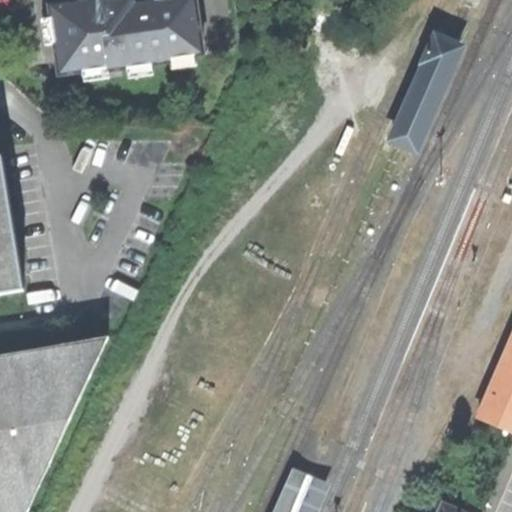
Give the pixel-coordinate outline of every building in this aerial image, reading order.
[(51,7),(60,76),(108,69),(109,73),(171,64),(171,61),(204,56),(195,0),(166,0),(137,4),(136,0),(99,0),(73,4),(51,7)] [(428,62),(394,139),(417,149),(462,47),(435,35),(424,60),(428,62)] [(0,293),(24,290),(3,157),(0,157),(0,293)] [(0,511),(3,511),(73,342),(0,354),(0,511)] [(511,342),(479,417),(511,431),(511,342)] [(297,468),(278,511),(319,511),(332,483),(297,468)]
